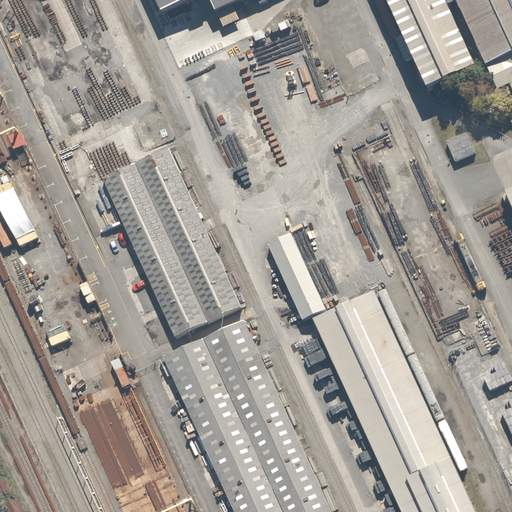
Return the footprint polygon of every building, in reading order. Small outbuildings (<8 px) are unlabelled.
[(156,0),(164,17),(199,0),(156,0)] [(250,0),(210,0),(218,15),(250,0)] [(446,0),(386,0),(429,91),(478,68),(446,0)] [(511,0),(455,0),(485,65),(511,52),(511,0)] [(173,139),(161,110),(131,123),(144,152),(173,139)] [(444,141),(452,163),(477,154),(468,132),(444,141)] [(107,181),(180,343),(243,315),(171,153),(107,181)] [(328,312),(293,236),(270,246),(305,322),(328,312)] [(315,321),(402,511),(422,511),(409,481),(453,461),(377,294),(315,321)] [(79,309),(43,327),(54,353),(91,337),(79,309)] [(173,352),(243,511),(330,511),(246,320),(173,352)] [(143,386),(130,358),(103,369),(116,397),(143,386)] [(476,511),(453,461),(409,481),(422,511),(476,511)]
